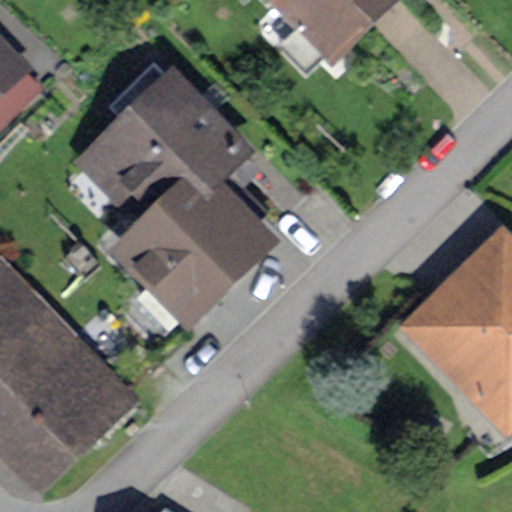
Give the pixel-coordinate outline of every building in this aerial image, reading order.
[(281,0),(331,52),(384,0),(281,0)] [(0,44),(0,85),(20,67),(0,44)] [(172,72),(87,159),(146,216),(191,171),(208,188),(249,146),(172,72)] [(191,171),(146,216),(120,243),(196,317),(266,244),(208,188),(191,171)] [(511,256),(494,237),(394,331),(493,438),(511,420),(511,256)] [(0,276),(0,452),(31,486),(118,407),(0,276)]
